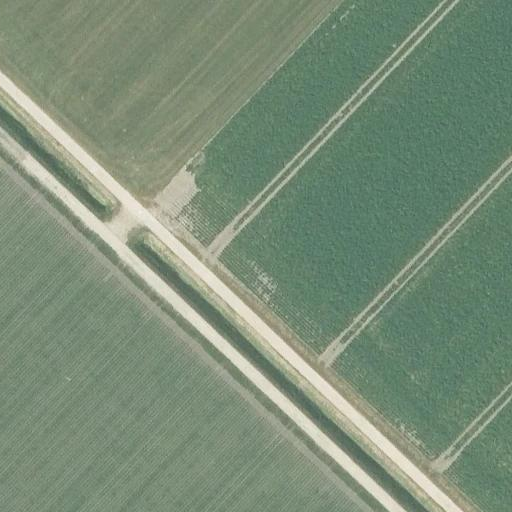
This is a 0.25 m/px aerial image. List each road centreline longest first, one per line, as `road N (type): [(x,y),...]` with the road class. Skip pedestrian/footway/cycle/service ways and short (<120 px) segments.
road 1 (track): [(59,138),(453,511)]
road 2 (track): [(399,511),(36,166)]
